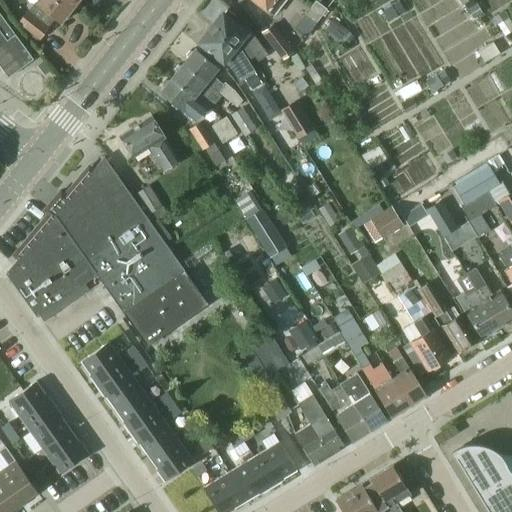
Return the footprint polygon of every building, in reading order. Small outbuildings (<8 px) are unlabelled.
[(41,0),(38,5),(61,24),(76,5),(70,0),(41,0)] [(251,0),(272,16),(284,0),(251,0)] [(473,0),(460,0),(472,19),(481,13),(473,0)] [(398,1),(391,5),(392,6),(398,16),(404,12),(398,1)] [(310,8),(320,16),(325,10),(315,2),(310,8)] [(241,51),(247,61),(254,56),(258,61),(267,55),(249,30),(245,33),(231,22),(236,16),(226,8),(210,28),(234,46),(233,48),(237,54),(241,51)] [(315,22),(320,16),(310,8),(305,14),(315,22)] [(511,24),(504,11),(493,18),(504,36),(511,30),(511,24)] [(39,41),(48,29),(27,12),(17,24),(27,32),(25,34),(36,43),(38,41),(39,41)] [(0,66),(8,77),(32,59),(0,14),(0,66)] [(333,20),(326,30),(332,34),(339,25),(333,20)] [(292,51),(272,25),(262,33),(282,59),(292,51)] [(210,28),(199,42),(229,66),(238,81),(242,78),(249,89),(250,91),(262,84),(261,82),(247,61),(242,53),(241,51),(237,54),(233,48),(234,46),(210,28)] [(493,45),(478,54),(484,63),(499,54),(493,45)] [(181,62),(206,82),(221,95),(236,106),(241,99),(234,90),(223,82),(221,84),(211,75),(217,67),(193,48),(181,62)] [(44,76),(51,71),(44,62),(37,67),(44,76)] [(181,62),(170,77),(194,97),(205,105),(209,101),(214,103),(221,95),(206,82),(181,62)] [(443,71),(437,75),(437,76),(443,86),(450,82),(443,71)] [(205,105),(194,97),(170,77),(158,92),(193,120),(199,113),(205,105)] [(416,81),(398,90),(403,100),(421,91),(416,81)] [(263,85),(252,93),(262,109),(273,102),(263,85)] [(412,99),(402,105),(406,112),(416,106),(412,99)] [(296,101),(280,110),(297,139),(299,138),(313,130),(314,129),(296,101)] [(243,108),(231,115),(244,136),(256,129),(243,108)] [(162,171),(178,161),(149,115),(118,135),(132,157),(147,148),(162,171)] [(226,118),(211,127),(222,144),(237,135),(226,118)] [(199,124),(189,130),(201,151),(212,144),(199,124)] [(212,145),(202,151),(212,169),(223,162),(212,145)] [(451,150),(442,156),(446,163),(456,157),(451,150)] [(368,152),(362,156),(370,170),(376,166),(368,152)] [(103,158),(4,273),(35,318),(38,316),(41,321),(80,294),(76,289),(96,275),(146,347),(206,305),(103,158)] [(386,161),(376,167),(380,174),(391,168),(386,161)] [(492,203),(485,191),(498,183),(487,166),(453,187),(464,204),(471,216),(492,203)] [(385,179),(379,183),(382,189),(389,185),(385,179)] [(148,186),(137,193),(154,221),(166,214),(148,186)] [(298,193),(287,200),(295,212),(306,205),(298,193)] [(511,193),(497,203),(511,226),(511,225),(511,193)] [(441,201),(426,210),(443,237),(452,232),(457,228),(441,201)] [(378,205),(368,211),(372,218),(382,212),(378,205)] [(372,218),(371,219),(382,237),(402,225),(391,206),(382,212),(372,218)] [(269,256),(284,247),(261,209),(245,219),(269,256)] [(286,210),(277,216),(283,225),(291,219),(286,210)] [(469,221),(468,222),(478,238),(490,231),(480,215),(469,221)] [(452,252),(461,246),(452,232),(443,237),(452,252)] [(357,251),(363,247),(355,233),(341,242),(350,255),(357,251)] [(511,249),(499,257),(507,269),(504,271),(511,282),(505,286),(511,297),(511,249)] [(368,255),(352,266),(363,283),(380,272),(368,255)] [(305,276),(319,268),(314,259),(300,267),(305,276)] [(473,269),(465,274),(498,327),(505,323),(509,324),(511,322),(511,297),(505,286),(498,291),(490,296),(473,269)] [(465,274),(455,280),(471,307),(464,311),(457,315),(474,342),(480,338),(483,336),(488,337),(492,335),(493,330),(498,327),(465,274)] [(275,278),(263,285),(273,301),(284,293),(275,278)] [(426,284),(416,290),(427,306),(430,312),(447,340),(456,353),(457,352),(464,348),(468,349),(473,346),(474,342),(457,315),(452,307),(444,312),(426,284)] [(414,287),(397,297),(413,322),(430,312),(427,306),(416,290),(414,287)] [(347,327),(355,322),(347,309),(339,314),(332,318),(340,331),(347,327)] [(378,310),(371,315),(379,327),(386,323),(378,310)] [(413,322),(401,329),(409,341),(410,343),(427,371),(430,369),(434,370),(439,367),(440,363),(456,353),(447,340),(430,312),(413,322)] [(324,319),(312,327),(316,332),(327,325),(324,319)] [(304,321),(288,331),(301,351),(317,341),(304,321)] [(326,340),(337,333),(331,322),(327,325),(319,329),(326,340)] [(340,331),(339,332),(362,369),(369,365),(359,348),(352,337),(361,331),(355,322),(347,327),(340,331)] [(269,329),(247,343),(264,371),(274,365),(278,371),(290,363),(269,329)] [(321,356),(343,343),(337,333),(315,347),(321,356)] [(108,343),(81,363),(98,387),(125,367),(108,343)] [(247,343),(233,351),(250,379),(264,371),(247,343)] [(427,371),(410,343),(402,347),(420,376),(427,371)] [(131,348),(126,351),(133,361),(140,357),(133,347),(131,348)] [(321,356),(315,347),(301,356),(307,365),(321,356)] [(395,350),(388,354),(393,362),(399,373),(390,378),(407,406),(411,404),(413,405),(418,402),(418,399),(425,394),(401,357),(400,357),(395,350)] [(140,357),(133,361),(140,371),(145,368),(146,366),(140,357)] [(362,369),(361,370),(366,379),(390,417),(397,412),(400,413),(406,410),(406,407),(407,406),(390,378),(381,364),(373,370),(369,365),(362,369)] [(125,367),(98,387),(114,410),(142,391),(125,367)] [(250,379),(263,399),(276,420),(289,412),(264,371),(250,379)] [(356,374),(339,385),(351,404),(368,431),(370,429),(373,430),(377,427),(378,424),(385,419),(361,382),(356,374)] [(36,382),(8,401),(26,426),(53,406),(36,382)] [(326,384),(319,389),(350,441),(357,437),(360,439),(365,436),(366,432),(368,431),(351,404),(339,385),(330,390),(326,384)] [(142,391),(114,410),(131,434),(158,414),(142,391)] [(164,395),(160,398),(167,408),(173,404),(166,394),(164,395)] [(296,404),(308,424),(328,455),(343,446),(311,395),(296,404)] [(173,404),(167,408),(174,418),(178,415),(180,414),(173,404)] [(53,406),(26,426),(42,449),(70,430),(53,406)] [(158,414),(131,434),(148,457),(175,438),(158,414)] [(8,424),(1,428),(8,438),(15,433),(8,424)] [(312,465),(328,455),(308,424),(292,434),(312,465)] [(250,428),(240,435),(244,442),(254,435),(250,428)] [(70,430),(42,449),(60,474),(87,454),(70,430)] [(15,433),(8,438),(15,448),(22,443),(15,433)] [(240,435),(229,441),(233,448),(234,448),(244,442),(240,435)] [(175,438),(148,457),(165,481),(192,462),(175,438)] [(212,448),(205,438),(199,443),(206,453),(212,448)] [(279,442),(254,458),(271,487),(297,471),(279,442)] [(455,458),(488,511),(511,511),(511,456),(509,456),(504,456),(501,455),(499,453),(492,450),(483,446),(482,446),(480,446),(474,445),(468,445),(465,446),(462,447),(457,449),(454,450),(451,452),(455,458)] [(0,471),(0,480),(17,505),(36,492),(4,447),(0,449),(0,455),(7,466),(0,471)] [(254,458),(228,473),(246,502),(271,487),(254,458)] [(202,464),(192,470),(196,477),(206,471),(202,464)] [(369,479),(388,511),(400,511),(394,502),(408,494),(391,466),(369,479)] [(41,472),(35,476),(42,486),(49,481),(41,472)] [(228,473),(203,488),(217,511),(229,511),(246,502),(228,473)] [(388,511),(369,479),(334,500),(341,511),(388,511)] [(0,511),(7,511),(17,505),(0,480),(0,511)]
